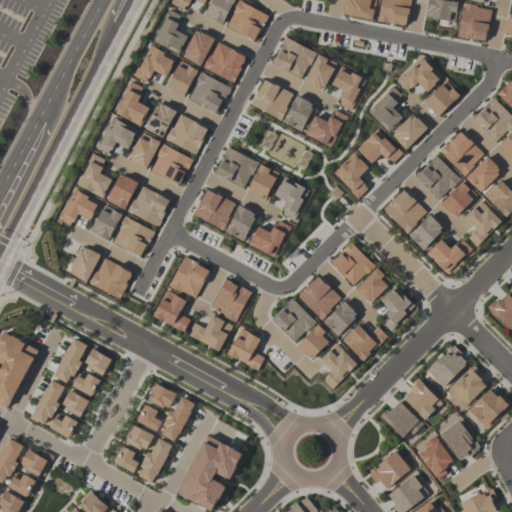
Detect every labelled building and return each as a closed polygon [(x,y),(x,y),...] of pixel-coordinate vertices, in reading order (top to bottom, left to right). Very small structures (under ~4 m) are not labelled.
[(190,0),(187,7),(185,6),(183,10),(171,4),(173,0),(205,0),(203,4),(195,0),(190,0)] [(222,25),(209,18),(203,15),(211,0),(234,0),(232,5),(231,5),(224,18),(225,18),(222,25)] [(254,40),(246,36),(245,37),(226,27),(233,13),(231,12),(237,0),(240,0),(242,1),(242,2),(268,16),(258,35),(256,34),(254,40)] [(372,19),(341,14),(343,0),(376,0),(374,9),(372,19)] [(405,24),(403,24),(403,25),(397,24),(398,23),(395,22),(395,24),(376,21),(377,16),(378,17),(380,0),(410,0),(408,16),(407,16),(405,24)] [(454,22),(448,21),(448,20),(429,17),(425,17),(426,14),(425,14),(427,0),(445,0),(451,1),(451,0),(458,1),(456,12),(454,22)] [(484,40),(478,38),(478,40),(457,36),(462,7),(461,7),(462,3),(476,5),(476,7),(491,10),(487,31),(486,31),(484,40)] [(178,54),(165,48),(166,47),(153,40),(165,17),(164,16),(168,10),(180,16),(176,23),(177,24),(175,29),(187,36),(178,54)] [(511,13),(511,34),(503,33),(506,19),(507,20),(508,13),(511,13)] [(200,66),(192,61),(191,62),(182,57),(184,52),(195,30),(201,33),(201,32),(214,39),(200,66)] [(285,37),(316,53),(309,66),(307,65),(300,78),(273,64),(280,51),(278,51),(282,44),(281,44),(284,39),(285,37)] [(233,84),(225,80),(226,79),(209,71),(202,68),(208,55),(210,56),(217,42),(230,48),(235,50),(235,51),(245,56),(244,58),(245,59),(242,64),(241,63),(240,66),(241,67),(233,84)] [(148,79),(147,78),(145,82),(132,75),(137,67),(138,68),(150,45),(175,58),(171,68),(170,67),(165,77),(152,70),(148,79)] [(318,53),(327,58),(327,59),(335,63),(333,67),(334,68),(323,89),(320,87),(320,88),(316,86),(316,87),(304,81),(318,53)] [(395,81),(402,74),(404,75),(413,66),(412,65),(421,57),(441,77),(427,92),(417,82),(410,89),(409,88),(406,91),(395,81)] [(182,97),(170,90),(171,89),(165,86),(176,64),(177,65),(179,61),(197,70),(194,77),(193,77),(182,97)] [(341,66),(365,79),(359,90),(353,101),(354,102),(350,111),(338,105),(340,100),(338,99),(340,96),(339,95),(342,90),(331,84),(336,73),(337,74),(341,66)] [(217,114),(187,99),(195,85),(193,84),(200,71),(204,73),(203,74),(230,88),(229,90),(230,90),(227,95),(226,95),(217,114)] [(511,109),(496,94),(509,81),(509,82),(511,79),(511,78),(511,77),(511,109)] [(264,79),(273,84),(273,83),(279,86),(279,87),(292,94),(285,108),(286,108),(280,121),(276,119),(277,118),(250,105),(258,89),(259,89),(264,79)] [(139,127),(127,120),(127,119),(115,113),(127,89),(126,89),(130,81),(142,88),(138,95),(139,95),(136,101),(148,108),(143,117),(144,118),(139,127)] [(424,101),(445,81),(459,95),(453,100),(441,113),(438,116),(428,106),(429,106),(424,101)] [(367,112),(386,93),(385,92),(391,86),(401,95),(398,99),(399,100),(392,107),(402,116),(395,124),(388,132),(367,112)] [(296,95),(309,102),(314,105),(312,109),(311,109),(302,126),(303,126),(300,132),(291,127),(292,126),(282,121),(286,114),(287,114),(293,102),(292,102),(296,95)] [(473,118),(487,103),(487,102),(491,98),(491,99),(493,98),(511,117),(511,127),(508,131),(507,130),(496,141),(473,118)] [(162,137),(154,133),(154,134),(144,129),(147,124),(146,123),(157,102),(162,104),(176,111),(172,117),(171,117),(165,130),(162,137)] [(314,115),(326,121),(329,115),(331,116),(335,110),(347,117),(343,125),(341,124),(334,136),(335,137),(330,147),(325,145),(326,144),(317,139),(316,140),(305,134),(309,126),(308,125),(314,115)] [(391,135),(395,132),(394,131),(411,113),(416,118),(417,117),(427,127),(405,149),(391,135)] [(195,154),(164,139),(171,127),(172,128),(179,114),(191,120),(192,119),(198,123),(197,124),(207,128),(203,135),(204,136),(195,154)] [(126,149),(114,143),(111,151),(109,150),(107,154),(95,148),(100,139),(101,140),(112,117),(138,131),(133,140),(132,139),(126,149)] [(356,149),(376,129),(394,147),(395,146),(402,153),(393,163),(389,160),(388,161),(381,154),(371,163),(364,156),(364,157),(356,149)] [(274,133),(265,130),(259,147),(267,150),(274,133)] [(511,158),(508,154),(507,155),(498,145),(511,131),(511,158)] [(439,151),(452,139),(452,140),(455,137),(454,136),(458,133),(459,133),(460,132),(468,139),(468,138),(473,143),(472,144),(483,154),(472,165),(473,166),(463,177),(459,172),(460,172),(439,151)] [(145,169),(132,162),(133,162),(130,160),(130,159),(128,158),(139,137),(142,133),(159,142),(145,169)] [(178,184),(170,180),(170,181),(150,171),(157,157),(155,156),(162,143),(165,145),(165,146),(190,159),(190,158),(192,159),(187,170),(183,176),(182,176),(181,178),(182,179),(179,183),(178,183),(178,184)] [(227,147),(258,163),(251,175),(250,174),(243,188),(222,177),(214,173),(224,154),(223,153),(225,148),(227,149),(227,147)] [(299,154),(295,153),(292,166),(305,170),(310,151),(300,149),(299,154)] [(333,173),(353,152),(368,167),(358,177),(363,181),(362,182),(364,184),(363,185),(367,189),(357,199),(350,192),(352,190),(342,181),(342,182),(333,173)] [(101,198),(89,192),(89,191),(76,185),(82,174),(83,174),(88,163),(87,162),(91,154),(104,160),(101,167),(102,167),(99,173),(111,179),(101,198)] [(415,176),(430,161),(429,160),(433,156),(434,157),(435,155),(460,180),(450,189),(449,188),(438,199),(415,176)] [(465,178),(487,156),(497,166),(496,167),(499,169),(498,170),(500,172),(484,188),(483,188),(479,192),(465,178)] [(260,163),(278,173),(275,179),(266,196),(267,196),(265,199),(261,197),(261,198),(258,196),(258,197),(246,191),(257,171),(256,171),(260,163)] [(123,209),(116,205),(116,206),(106,201),(119,174),(125,177),(125,176),(137,182),(123,209)] [(284,177),(309,189),(303,201),(302,200),(296,212),(298,213),(293,221),(281,215),(284,211),(282,210),(283,206),(285,201),(274,196),(275,194),(274,194),(279,184),(280,185),(284,177)] [(485,196),(501,180),(511,191),(511,211),(506,217),(501,212),(493,204),(492,204),(485,196)] [(441,203),(457,187),(456,186),(462,181),(476,196),(459,213),(459,214),(456,217),(451,212),(450,213),(441,203)] [(157,227),(126,211),(133,199),(135,200),(142,186),(154,193),(154,192),(161,196),(161,197),(168,200),(168,201),(170,202),(160,221),(161,221),(158,226),(157,227)] [(69,226),(57,220),(61,211),(62,212),(74,189),(100,203),(95,211),(94,211),(90,220),(77,214),(73,223),(71,222),(69,226)] [(206,189),(215,194),(215,193),(221,196),(221,197),(234,204),(227,218),(229,218),(222,231),(218,229),(218,228),(192,215),(201,198),(206,189)] [(382,209),(394,197),(395,198),(403,190),(410,196),(416,201),(415,201),(426,212),(415,223),(416,224),(407,233),(382,209)] [(466,237),(476,228),(464,216),(473,207),(474,207),(480,201),(501,221),(494,229),(493,228),(485,236),(486,237),(476,247),(466,237)] [(107,240),(90,231),(92,228),(91,228),(101,209),(102,209),(104,205),(121,214),(118,222),(117,221),(107,240)] [(238,205),(251,211),(251,212),(254,213),(254,214),(255,215),(245,236),(242,241),(233,236),(234,235),(224,231),(228,224),(235,211),(238,205)] [(408,235),(413,229),(414,230),(425,219),(424,218),(429,214),(439,224),(439,225),(443,228),(422,250),(414,242),(408,235)] [(140,256),(132,252),(131,253),(112,243),(119,229),(118,228),(124,216),(129,218),(128,219),(154,232),(144,251),(143,250),(140,256)] [(278,221),(290,227),(286,235),(284,234),(272,257),(267,255),(268,254),(260,250),(260,251),(247,245),(257,226),(269,232),(272,226),(275,228),(278,221)] [(426,253),(440,239),(450,248),(457,241),(459,243),(462,240),(471,250),(465,257),(463,255),(445,273),(426,253)] [(330,263),(332,262),(331,261),(335,257),(336,258),(342,251),(342,250),(350,242),(370,263),(371,262),(374,266),(364,276),(363,275),(352,286),(336,270),(336,269),(330,263)] [(86,282),(68,273),(71,268),(69,268),(81,246),(87,249),(87,248),(100,255),(86,282)] [(184,256),(197,263),(196,264),(208,270),(203,278),(205,278),(194,298),(180,291),(179,292),(167,286),(170,282),(184,256)] [(119,299),(88,283),(94,271),(96,272),(103,258),(116,264),(122,267),(121,268),(131,273),(130,275),(131,275),(128,280),(127,280),(126,282),(127,283),(119,299)] [(354,289),(376,267),(391,281),(387,285),(387,286),(371,303),(369,300),(368,301),(365,299),(354,289)] [(296,296),(308,283),(309,284),(317,276),(324,283),(324,282),(340,298),(329,309),(330,310),(320,320),(317,317),(318,317),(296,296)] [(224,279),(226,280),(227,280),(231,282),(231,283),(236,285),(250,292),(237,317),(237,318),(235,322),(222,316),(223,314),(210,307),(216,294),(219,286),(220,287),(224,279)] [(379,301),(380,300),(379,299),(387,292),(388,293),(394,286),(414,305),(406,313),(405,313),(395,323),(397,324),(390,331),(381,322),(384,319),(383,317),(385,315),(384,314),(388,310),(379,301)] [(166,290),(185,301),(178,314),(189,320),(183,332),(171,326),(172,326),(162,320),(161,321),(151,316),(154,310),(155,311),(166,290)] [(507,294),(511,299),(511,326),(509,329),(498,318),(497,318),(487,307),(493,301),(495,302),(497,300),(498,301),(502,297),(503,298),(507,294)] [(271,319),(286,304),(285,303),(289,299),(290,300),(291,298),(311,319),(312,318),(316,322),(306,332),(305,331),(294,342),(283,331),(283,332),(277,326),(271,319)] [(322,322),(328,316),(329,316),(340,305),(339,305),(343,301),(353,311),(357,315),(337,336),(322,322)] [(194,323),(204,329),(212,315),(232,326),(227,336),(226,336),(218,351),(208,346),(199,341),(187,335),(194,323)] [(296,346),(313,329),(312,329),(317,324),(324,331),(332,338),(327,343),(314,356),(315,356),(312,359),(309,357),(308,357),(306,355),(296,346)] [(341,341),(358,324),(368,335),(377,326),(387,336),(377,347),(377,346),(362,361),(358,356),(350,348),(350,349),(341,341)] [(240,328),(260,339),(253,352),(264,358),(257,370),(246,364),(236,358),(235,359),(225,354),(228,348),(229,349),(240,328)] [(0,337),(4,331),(11,335),(20,339),(19,340),(26,344),(27,343),(37,348),(36,349),(37,350),(7,408),(6,407),(5,409),(0,406),(0,337)] [(53,376),(57,368),(56,368),(68,346),(69,346),(74,338),(87,345),(78,360),(82,362),(77,371),(76,370),(73,377),(70,375),(66,383),(53,376)] [(319,359),(329,349),(330,350),(336,344),(357,364),(349,372),(349,371),(340,380),(341,380),(332,389),(322,380),(331,371),(319,359)] [(450,345),(452,347),(453,345),(461,353),(459,355),(466,361),(464,363),(465,364),(443,387),(433,377),(434,376),(427,369),(437,359),(437,358),(441,354),(442,354),(443,353),(444,355),(447,352),(445,350),(450,345)] [(86,367),(88,364),(84,362),(92,348),(98,351),(97,352),(112,360),(107,369),(106,369),(102,376),(86,367)] [(473,365),(481,373),(478,376),(487,385),(464,408),(454,398),(458,394),(450,386),(462,374),(463,375),(473,365)] [(72,386),(79,373),(85,377),(87,373),(100,380),(96,386),(94,390),(95,390),(92,395),(91,395),(90,396),(72,386)] [(418,378),(425,385),(424,385),(442,404),(435,411),(434,411),(424,420),(418,414),(418,413),(403,398),(411,391),(410,389),(409,387),(418,378)] [(31,417),(35,410),(34,409),(46,388),(47,388),(51,380),(64,387),(56,402),(59,404),(55,412),(54,411),(51,418),(48,417),(44,424),(31,417)] [(147,400),(156,384),(169,391),(170,390),(175,393),(168,408),(164,406),(163,408),(147,400)] [(62,404),(70,389),(75,393),(90,402),(85,411),(84,410),(80,417),(64,408),(65,406),(62,404)] [(500,393),(503,396),(510,403),(503,410),(502,410),(484,427),(476,419),(477,418),(468,409),(474,404),(489,389),(497,397),(500,393)] [(160,434),(165,427),(162,425),(165,419),(165,418),(169,410),(172,411),(181,397),(194,404),(190,412),(191,412),(178,434),(177,434),(173,441),(160,434)] [(399,401),(417,420),(418,419),(423,424),(412,435),(408,431),(401,438),(391,427),(390,428),(379,416),(387,409),(389,411),(399,401)] [(136,419),(139,414),(140,415),(143,409),(142,409),(145,404),(157,411),(155,415),(162,419),(155,431),(136,421),(137,420),(136,419)] [(49,427),(56,415),(63,418),(65,415),(77,422),(74,428),(73,428),(71,432),(72,432),(70,437),(69,436),(68,438),(49,427)] [(458,420),(472,439),(471,439),(473,442),(475,441),(481,449),(470,457),(468,454),(460,460),(459,458),(458,459),(439,433),(448,427),(449,427),(458,420)] [(125,441),(133,425),(147,433),(147,432),(153,435),(145,449),(142,447),(140,450),(125,441)] [(212,511),(176,495),(205,435),(242,452),(229,479),(216,473),(212,480),(224,486),(212,511)] [(435,436),(453,462),(443,469),(446,473),(437,480),(430,470),(429,471),(418,455),(426,449),(423,445),(435,436)] [(138,476),(142,468),(140,466),(143,460),(147,452),(150,453),(159,438),(172,446),(167,454),(168,454),(156,476),(156,475),(151,483),(138,476)] [(0,481),(0,453),(4,446),(5,447),(10,439),(23,446),(14,461),(18,463),(13,471),(12,471),(9,477),(6,476),(2,483),(0,481)] [(114,463),(115,462),(113,461),(116,456),(117,456),(120,451),(119,451),(122,446),(135,453),(133,457),(139,460),(133,473),(114,463)] [(20,463),(28,449),(34,452),(33,453),(48,461),(43,470),(42,469),(38,476),(22,468),(24,465),(20,463)] [(396,450),(411,468),(392,484),(393,484),(386,490),(380,483),(381,482),(379,480),(376,483),(368,475),(370,473),(368,471),(374,467),(375,469),(379,467),(377,465),(396,450)] [(7,487),(14,474),(21,478),(23,474),(35,481),(32,488),(31,487),(29,491),(30,491),(27,496),(26,496),(26,497),(7,487)] [(413,475),(421,485),(428,494),(404,511),(395,511),(392,507),(395,504),(388,495),(407,480),(407,479),(413,475)] [(464,511),(459,502),(479,493),(480,495),(484,493),(482,490),(488,487),(489,490),(492,489),(496,499),(493,501),(498,511),(496,511),(464,511)] [(0,498),(5,490),(10,493),(10,494),(25,502),(20,511),(19,511),(18,511),(5,511),(0,509),(0,498)] [(92,492),(79,505),(85,511),(103,511),(108,507),(103,503),(103,504),(92,492)] [(285,511),(289,509),(288,508),(295,502),(297,503),(302,499),(302,500),(306,497),(317,511),(315,511),(285,511)] [(416,511),(415,511),(429,501),(435,510),(439,507),(442,511),(416,511)]
